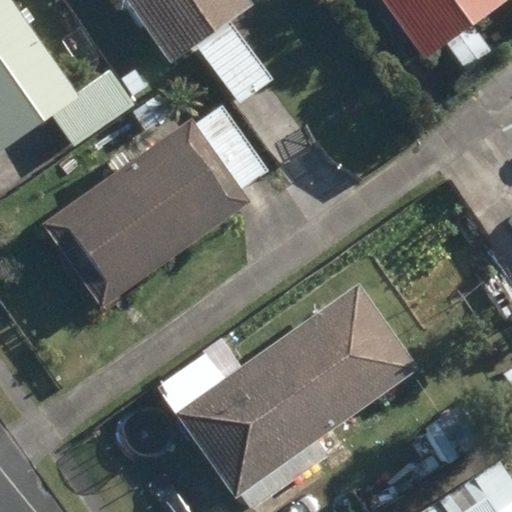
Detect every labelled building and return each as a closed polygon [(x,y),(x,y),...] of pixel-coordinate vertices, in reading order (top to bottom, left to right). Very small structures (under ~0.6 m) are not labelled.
[(97,138),(122,121),(138,109),(113,75),(77,101),(4,0),(0,0),(0,158),(48,124),(72,157),(97,138)] [(198,50),(241,110),(272,88),(229,28),(254,11),(245,0),(122,0),(172,68),(198,50)] [(378,0),(427,65),(511,2),(511,0),(378,0)] [(473,32),(450,49),(465,70),(488,53),(473,32)] [(156,98),(130,117),(146,139),(172,120),(156,98)] [(43,232),(103,316),(251,210),(242,197),(270,177),(223,112),(196,132),(191,126),(43,232)] [(178,421),(239,506),(420,376),(358,291),(178,421)]
